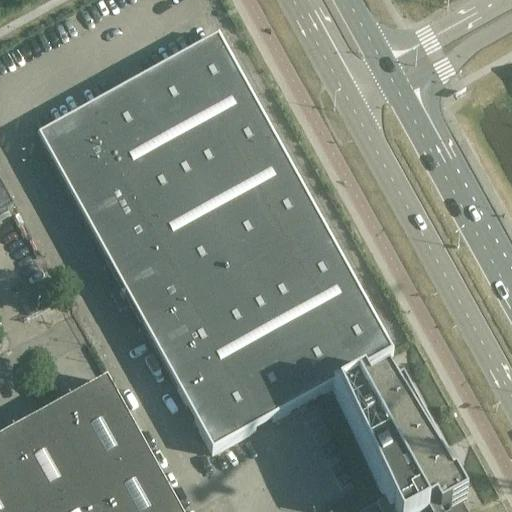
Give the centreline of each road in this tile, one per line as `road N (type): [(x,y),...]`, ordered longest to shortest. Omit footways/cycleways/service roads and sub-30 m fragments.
road 1 (secondary): [(351,96),(511,395)]
road 2 (secondary): [(511,284),(394,76)]
road 3 (unclassified): [(500,0),(427,39),(394,76)]
road 4 (unclassified): [(394,76),(442,69),(511,23)]
